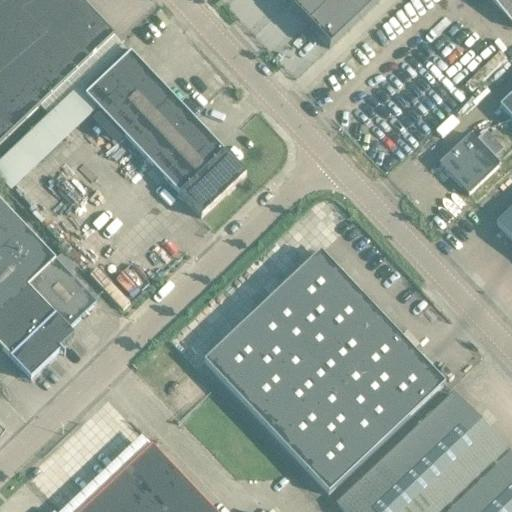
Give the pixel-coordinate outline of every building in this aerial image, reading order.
[(113,36),(78,0),(0,0),(0,120),(11,133),(113,36)] [(291,0),(287,4),(308,26),(335,0),(291,0)] [(335,0),(308,26),(329,48),(379,0),(335,0)] [(511,0),(486,0),(511,26),(511,0)] [(130,54),(84,97),(200,219),(245,176),(130,54)] [(205,85),(192,106),(207,115),(220,94),(205,85)] [(511,95),(499,108),(511,122),(511,95)] [(0,143),(11,133),(0,120),(0,143)] [(490,140),(481,148),(470,136),(438,165),(471,199),(502,170),(498,166),(507,157),(490,140)] [(0,348),(29,379),(74,336),(68,331),(96,304),(0,203),(0,348)] [(511,209),(496,225),(511,241),(511,209)] [(342,511),(511,511),(511,458),(452,395),(445,403),(436,394),(444,387),(319,254),(203,364),(221,383),(342,511)] [(139,294),(149,285),(129,263),(120,271),(139,294)] [(211,511),(151,448),(83,511),(211,511)]
